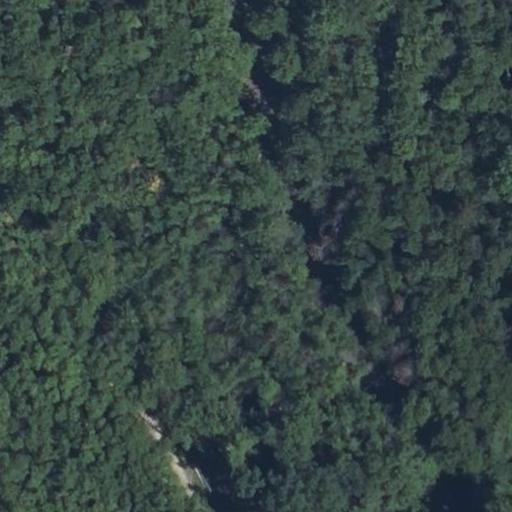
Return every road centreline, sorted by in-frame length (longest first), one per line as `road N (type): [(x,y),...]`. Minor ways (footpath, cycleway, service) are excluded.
road 1 (tertiary): [(441,511),(373,375),(225,0)]
road 2 (track): [(0,206),(36,248),(201,511)]
